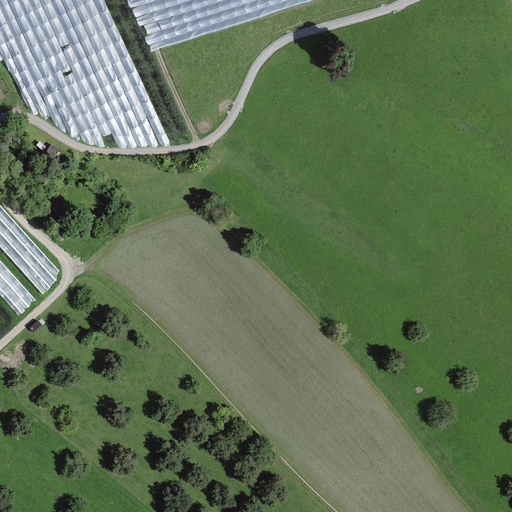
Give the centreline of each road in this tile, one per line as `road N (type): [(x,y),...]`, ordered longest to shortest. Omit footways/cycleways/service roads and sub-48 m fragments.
road 1 (track): [(407,0),(276,44),(231,119),(203,143),(93,148),(26,114),(0,118)]
road 2 (track): [(337,511),(155,320),(109,278),(71,267)]
road 3 (track): [(0,190),(71,267),(64,286),(0,345)]
